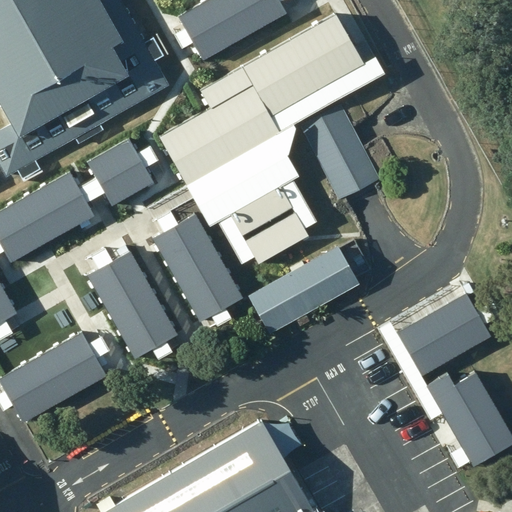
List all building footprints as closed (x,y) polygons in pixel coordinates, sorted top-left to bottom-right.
[(0,127),(0,165),(5,176),(171,84),(122,0),(0,0),(0,97),(13,120),(0,127)] [(276,0),(194,0),(175,11),(199,52),(280,6),(276,0)] [(360,56),(334,10),(203,83),(212,100),(159,130),(186,178),(279,124),(270,108),(360,56)] [(241,256),(255,248),(242,226),(231,207),(280,179),(292,199),(296,206),(304,219),(316,212),(292,171),(298,168),(288,149),(296,119),(385,68),(374,48),(368,52),(360,56),(270,108),(279,124),(186,178),(191,186),(210,219),(217,216),(241,256)] [(336,103),(300,123),(343,199),(361,189),(379,179),(336,103)] [(88,155),(112,197),(152,175),(128,133),(88,155)] [(67,168),(0,206),(0,238),(10,256),(91,209),(67,168)] [(280,179),(231,207),(242,226),(292,199),(280,179)] [(296,206),(245,234),(255,248),(256,254),(307,226),(304,219),(296,206)] [(153,232),(200,313),(241,290),(195,209),(153,232)] [(291,237),(303,261),(342,241),(330,217),(291,237)] [(87,269),(133,350),(175,327),(128,246),(87,269)] [(364,285),(342,246),(247,300),(269,338),(364,285)] [(0,314),(18,304),(0,271),(0,314)] [(398,332),(426,377),(494,335),(466,290),(398,332)] [(79,329),(0,374),(0,379),(22,417),(103,370),(79,329)] [(431,389),(477,466),(511,445),(511,437),(470,367),(431,389)] [(317,511),(261,414),(92,511),(317,511)]
